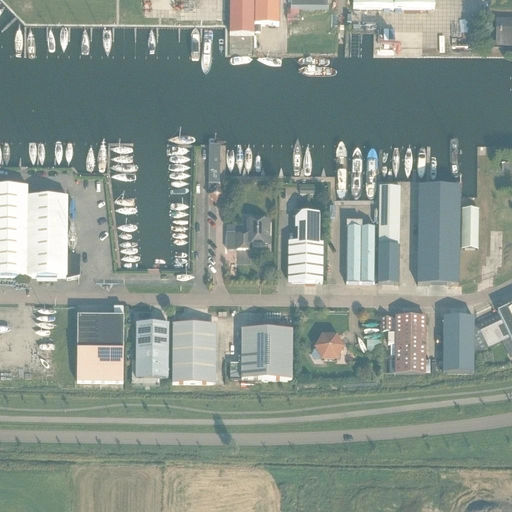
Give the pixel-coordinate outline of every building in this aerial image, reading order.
[(254,36),(254,26),(255,26),(255,33),(260,33),(260,26),(278,27),(278,0),(229,0),(229,36),(254,36)] [(290,0),(290,11),(327,11),(327,0),(290,0)] [(353,0),(353,10),(434,10),(434,0),(353,0)] [(511,20),(494,21),(495,47),(511,47),(511,20)] [(219,187),(219,184),(220,184),(220,149),(209,149),(208,184),(209,184),(209,188),(213,192),(208,196),(216,204),(224,197),(217,189),(219,187)] [(0,278),(67,279),(67,259),(67,199),(28,199),(28,189),(0,188),(0,278)] [(379,188),(378,286),(398,286),(400,189),(379,188)] [(420,188),(418,286),(459,287),(460,189),(420,188)] [(462,210),(462,250),(478,251),(478,210),(462,210)] [(298,215),(298,244),(319,244),(319,216),(298,215)] [(248,236),(236,236),(236,250),(250,251),(251,245),(267,245),(267,234),(269,234),(269,224),(267,222),(250,221),(248,223),(248,236)] [(374,286),(375,229),(347,229),(346,285),(374,286)] [(319,244),(298,244),(288,244),(288,284),(322,284),(323,245),(319,245),(319,244)] [(67,281),(79,279),(79,259),(67,259),(67,279),(67,281)] [(511,306),(498,314),(511,344),(511,306)] [(124,319),(77,319),(77,385),(123,385),(124,319)] [(425,319),(395,319),(395,374),(425,374),(425,319)] [(443,319),(443,375),(473,375),(473,319),(443,319)] [(381,333),(391,333),(391,320),(381,320),(381,333)] [(136,325),(135,381),(167,382),(168,326),(136,325)] [(172,385),(212,386),(213,325),(173,325),(172,385)] [(241,382),(291,382),(292,332),(242,331),(241,382)] [(322,337),(315,349),(322,361),(336,361),(343,349),(336,337),(322,337)] [(368,350),(382,351),(382,338),(369,337),(368,350)]
